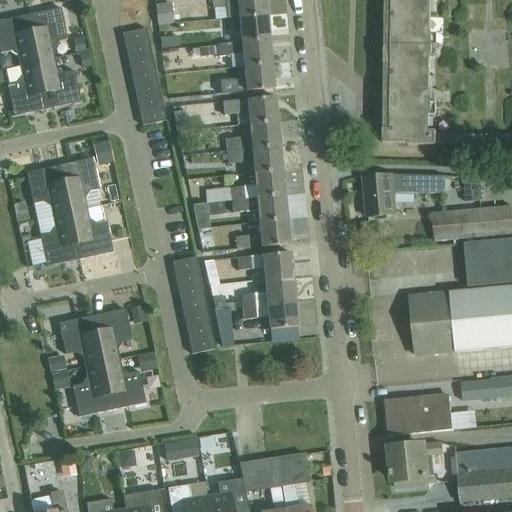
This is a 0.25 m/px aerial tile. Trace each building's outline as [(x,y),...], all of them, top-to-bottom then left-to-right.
[(160,0),(161,21),(178,21),(177,0),(160,0)] [(225,0),(212,0),(213,9),(226,8),(225,0)] [(236,0),(239,19),(266,17),(264,0),(236,0)] [(511,0),(386,0),(385,144),(410,144),(410,145),(437,145),(437,131),(431,131),(431,0),(511,0)] [(60,10),(26,17),(36,64),(54,60),(52,50),(56,43),(66,41),(60,10)] [(17,58),(19,68),(36,64),(26,17),(0,22),(0,55),(9,53),(17,58)] [(241,44),(269,41),(266,17),(239,19),(241,44)] [(125,49),(148,43),(145,30),(122,35),(125,49)] [(215,34),(216,46),(229,45),(228,32),(215,34)] [(229,45),(216,46),(217,59),(230,57),(242,56),(243,68),(271,66),(269,41),(241,44),(229,45)] [(125,49),(127,62),(151,57),(148,43),(125,49)] [(154,70),(151,57),(127,62),(130,75),(154,70)] [(54,60),(36,64),(46,111),(80,104),(73,73),(63,75),(56,70),(54,60)] [(19,68),(4,72),(8,87),(7,87),(13,118),(46,111),(36,64),(19,68)] [(232,82),(220,83),(222,96),(273,91),(271,66),(243,68),(245,82),(233,83),(232,82)] [(130,75),(133,88),(157,83),(154,70),(130,75)] [(133,88),(136,101),(159,96),(157,83),(133,88)] [(162,109),(159,96),(136,101),(139,114),(162,109)] [(248,113),(249,125),(277,123),(274,98),(222,103),(223,116),(236,115),(235,114),(248,113)] [(162,109),(139,114),(142,127),(165,122),(162,109)] [(173,114),(178,132),(190,129),(185,111),(173,114)] [(225,140),(226,153),(279,148),(277,123),(249,125),(250,138),(225,140)] [(107,143),(93,146),(97,165),(112,162),(107,143)] [(253,163),(254,175),(281,172),(279,148),(226,153),(228,165),(253,163)] [(92,160),(59,167),(69,214),(99,208),(95,192),(99,191),(92,160)] [(49,208),(51,218),(69,214),(59,167),(26,175),(32,206),(42,204),(49,208)] [(231,201),(231,202),(284,197),(281,172),(254,175),(255,187),(243,188),(206,192),(207,203),(231,201)] [(393,177),(364,180),(368,220),(396,217),(393,194),(396,194),(395,204),(415,205),(415,195),(445,195),(446,178),(393,177)] [(257,212),(258,224),(286,221),(284,197),(231,202),(232,215),(257,212)] [(460,241),(460,246),(511,240),(511,207),(433,215),(435,244),(460,241)] [(99,208),(69,214),(79,261),(112,254),(106,223),(103,224),(99,208)] [(69,214),(51,218),(54,228),(49,235),(39,237),(46,268),(79,261),(69,214)] [(286,221),(258,224),(261,249),(289,246),(286,221)] [(235,239),(236,251),(250,250),(249,237),(235,239)] [(511,240),(460,246),(460,247),(465,247),(469,288),(511,284),(511,240)] [(262,257),(250,258),(251,271),(263,270),(264,282),(292,279),(290,254),(262,257)] [(237,259),(239,272),(251,271),(250,258),(237,259)] [(174,277),(198,272),(195,259),(171,264),(174,277)] [(198,272),(174,277),(177,290),(200,285),(198,272)] [(254,308),(267,306),(295,304),(292,279),(264,282),(265,294),(241,296),(242,309),(254,308)] [(203,298),(200,285),(177,290),(180,303),(203,298)] [(511,288),(412,297),(417,357),(511,348),(511,288)] [(211,291),(216,312),(241,309),(240,304),(225,304),(225,297),(220,298),(219,291),(211,291)] [(183,316),(206,311),(203,298),(180,303),(183,316)] [(295,304),(267,306),(269,331),(297,329),(295,304)] [(256,320),(254,308),(242,309),(243,322),(256,320)] [(241,309),(216,312),(217,318),(229,316),(230,331),(243,330),(241,309)] [(124,311),(91,318),(101,365),(119,361),(117,351),(121,344),(131,342),(124,311)] [(206,311),(183,316),(185,330),(209,325),(206,311)] [(82,359),(84,369),(101,365),(91,318),(58,325),(65,356),(74,354),(82,359)] [(212,338),(209,325),(185,330),(188,343),(212,338)] [(212,338),(188,343),(191,356),(215,351),(212,338)] [(119,361),(101,365),(111,412),(145,405),(138,374),(128,376),(121,371),(119,361)] [(101,365),(84,369),(86,379),(81,386),(72,388),(78,419),(111,412),(101,365)] [(460,385),(461,403),(511,398),(511,378),(493,380),(493,382),(460,385)] [(386,401),(390,438),(454,432),(451,398),(447,395),(386,401)] [(206,448),(236,441),(233,428),(203,435),(206,448)] [(202,436),(180,438),(181,457),(204,455),(202,436)] [(139,447),(143,462),(162,458),(158,442),(139,447)] [(433,457),(444,456),(443,445),(391,450),(394,482),(427,479),(427,478),(436,477),(433,457)] [(123,449),(125,465),(140,463),(138,448),(123,449)] [(511,448),(498,450),(500,471),(511,469),(511,448)] [(498,450),(485,451),(487,472),(500,471),(498,450)] [(485,451),(473,452),(474,473),(487,472),(485,451)] [(456,454),(459,475),(474,473),(473,452),(456,454)] [(80,456),(64,457),(65,474),(81,473),(80,456)] [(308,483),(304,456),(277,460),(281,488),(285,511),(310,511),(310,507),(298,509),(294,486),(308,483)] [(272,489),(281,488),(277,460),(268,462),(272,489)] [(245,493),(272,489),(268,462),(239,466),(242,480),(245,493)] [(474,473),(459,475),(462,504),(511,498),(511,469),(500,471),(487,472),(474,473)] [(219,496),(206,498),(208,511),(248,511),(245,493),(242,480),(217,484),(219,496)] [(65,511),(64,511),(63,505),(61,494),(51,496),(50,495),(49,495),(53,511),(66,511),(67,511),(65,511)] [(183,511),(208,511),(206,498),(190,501),(189,495),(169,498),(170,508),(182,506),(183,511)] [(0,511),(10,511),(12,511),(9,499),(0,501),(0,511)] [(148,508),(124,511),(149,511),(161,509),(160,500),(147,502),(148,508)] [(124,511),(120,511),(112,511),(110,501),(85,505),(86,511),(124,511)]
